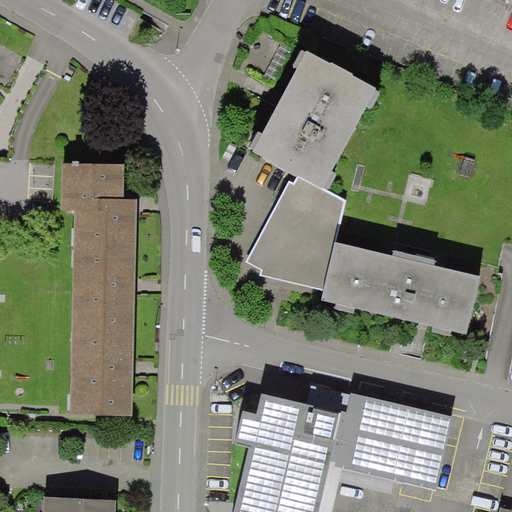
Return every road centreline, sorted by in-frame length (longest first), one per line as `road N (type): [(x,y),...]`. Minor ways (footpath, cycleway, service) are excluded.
road 1 (residential): [(188,324),(511,404)]
road 2 (tertiary): [(188,324),(191,236),(177,144),(162,106)]
road 3 (tertiary): [(179,511),(188,324)]
road 4 (tertiary): [(162,106),(128,63),(38,0)]
road 5 (residential): [(385,0),(511,51)]
road 6 (residential): [(162,106),(196,71),(235,0)]
